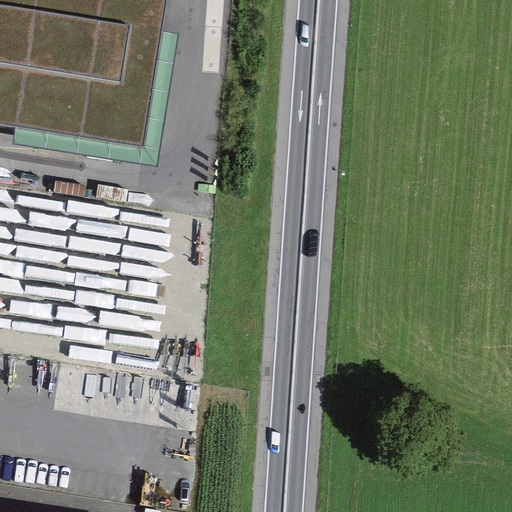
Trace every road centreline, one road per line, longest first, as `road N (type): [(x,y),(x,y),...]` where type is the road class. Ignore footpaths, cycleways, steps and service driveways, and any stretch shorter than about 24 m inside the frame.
road 1 (trunk): [(294,511),(329,0)]
road 2 (trunk): [(309,0),(274,511)]
road 3 (unknown): [(0,421),(170,452)]
